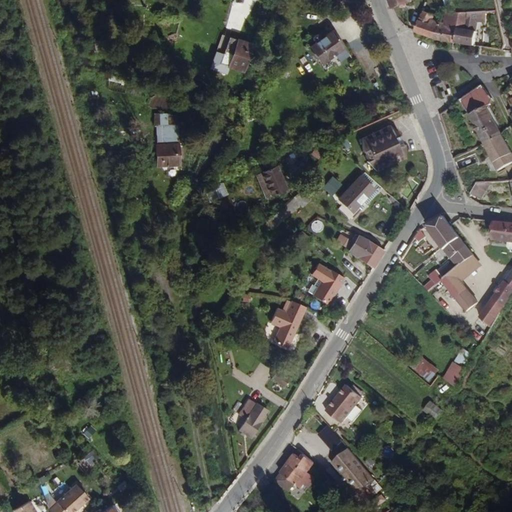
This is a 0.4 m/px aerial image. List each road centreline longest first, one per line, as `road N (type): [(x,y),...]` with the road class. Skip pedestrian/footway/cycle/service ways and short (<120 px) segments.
road 1 (tertiary): [(222,511),(426,204)]
road 2 (track): [(139,163),(216,511)]
road 3 (tertiary): [(426,204),(439,160),(378,0)]
